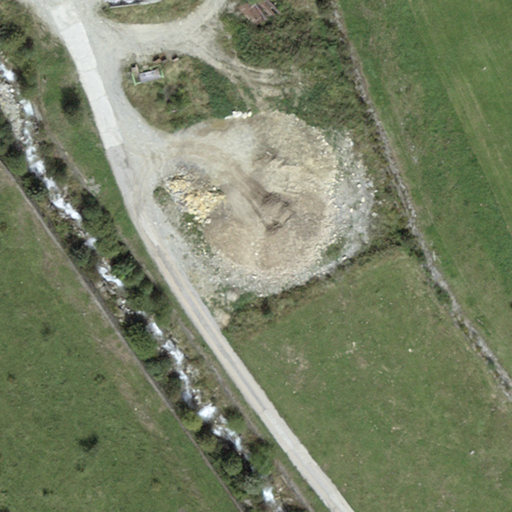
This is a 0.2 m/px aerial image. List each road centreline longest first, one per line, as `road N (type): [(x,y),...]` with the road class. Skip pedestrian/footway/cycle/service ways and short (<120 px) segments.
road 1 (track): [(35,0),(56,16),(154,257),(341,511)]
road 2 (track): [(56,16),(147,35),(199,21),(215,0)]
